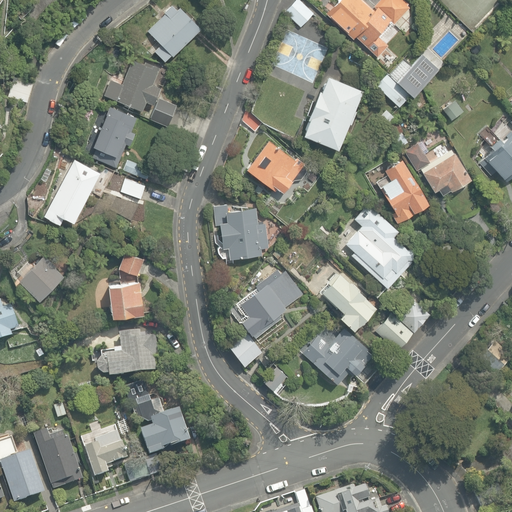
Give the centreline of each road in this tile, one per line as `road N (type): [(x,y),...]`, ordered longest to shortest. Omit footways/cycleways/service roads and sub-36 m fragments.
road 1 (residential): [(293,461),(284,437),(212,362),(188,238),(189,207),(266,0)]
road 2 (residential): [(118,0),(57,58),(28,156),(0,187)]
road 3 (tertiary): [(378,439),(387,402),(511,260)]
road 4 (tertiary): [(144,511),(293,461)]
